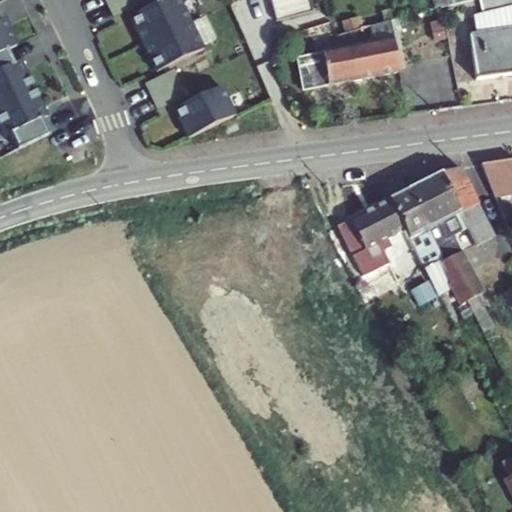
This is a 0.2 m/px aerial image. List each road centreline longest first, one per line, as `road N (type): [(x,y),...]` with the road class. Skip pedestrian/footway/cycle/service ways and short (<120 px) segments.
road 1 (tertiary): [(128,182),(511,131)]
road 2 (residential): [(128,182),(113,122),(56,0)]
road 3 (tertiary): [(0,217),(128,182)]
